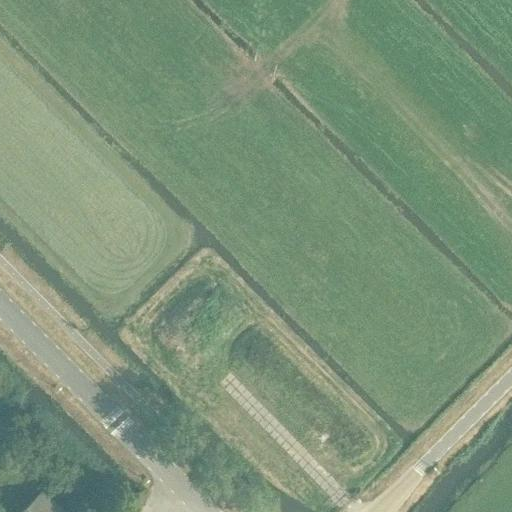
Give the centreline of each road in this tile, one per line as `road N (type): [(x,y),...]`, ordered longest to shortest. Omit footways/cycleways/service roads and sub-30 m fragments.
road 1 (tertiary): [(0,305),(206,511)]
road 2 (unclassified): [(378,511),(511,378)]
